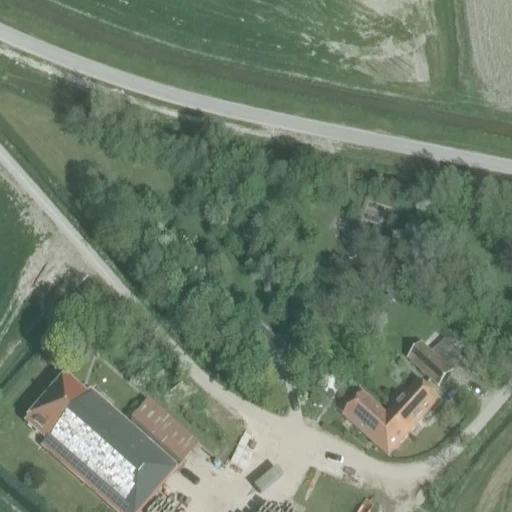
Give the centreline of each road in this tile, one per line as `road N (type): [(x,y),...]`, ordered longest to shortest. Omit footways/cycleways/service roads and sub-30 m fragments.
road 1 (residential): [(511,384),(439,460),(391,472),(370,466),(241,406),(183,361),(0,154)]
road 2 (unclassified): [(511,173),(249,115),(95,72),(0,31)]
